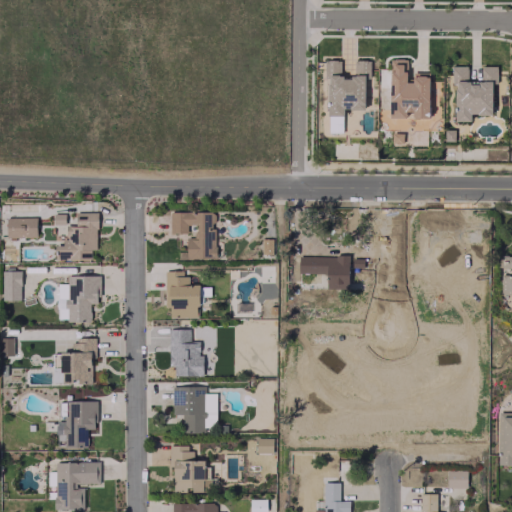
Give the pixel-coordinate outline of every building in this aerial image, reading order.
[(428,72),(412,72),(412,81),(406,81),(406,58),(389,58),(389,117),(428,117),(428,72)] [(365,109),(365,74),(369,74),(369,60),(354,60),(354,76),(340,76),(340,60),(326,60),(326,115),(343,115),(343,109),(365,109)] [(491,114),(491,79),(496,79),(496,66),(480,66),(481,81),(467,81),(467,66),(453,66),(453,121),(470,120),(470,114),(491,114)] [(342,132),(342,116),(329,116),(329,132),(342,132)] [(403,133),(392,133),(391,143),(402,144),(403,133)] [(214,258),(213,211),(169,211),(170,233),(186,233),(186,224),(195,224),(195,237),(186,237),(186,259),(214,258)] [(75,212),(75,225),(64,225),(64,245),(54,245),(54,260),(91,259),(91,249),(97,249),(96,212),(75,212)] [(5,218),(6,237),(36,237),(35,217),(5,218)] [(511,292),(511,244),(511,255),(505,255),(504,266),(511,267),(511,274),(501,274),(501,292),(511,292)] [(348,256),(298,255),(298,273),(326,273),(326,288),(348,288),(348,256)] [(1,271),(2,300),(20,300),(20,270),(1,271)] [(197,284),(185,284),(185,270),(164,270),(164,307),(169,307),(169,317),(198,317),(197,284)] [(98,275),(66,275),(67,283),(57,283),(57,320),(90,320),(90,303),(99,303),(98,275)] [(202,374),(202,354),(198,354),(199,341),(189,341),(189,329),(169,328),(168,366),(173,366),(173,373),(202,374)] [(0,354),(13,355),(13,337),(0,336),(0,354)] [(61,382),(91,382),(91,357),(95,357),(95,337),(73,337),(73,353),(54,353),(54,367),(61,367),(61,382)] [(275,392),(275,376),(253,376),(253,393),(275,392)] [(172,414),(183,414),(182,432),(204,432),(204,426),(215,426),(215,393),(203,393),(203,387),(172,387),(172,414)] [(95,400),(60,401),(60,446),(87,446),(87,428),(95,428),(95,400)] [(511,463),(511,411),(497,411),(496,463),(511,463)] [(272,437),(255,437),(255,452),(272,453),(272,437)] [(214,491),(214,480),(207,480),(206,459),(190,459),(190,445),(168,445),(169,466),(172,466),(172,491),(214,491)] [(83,508),(83,484),(99,484),(99,461),(54,462),(54,509),(83,508)] [(466,487),(466,470),(446,470),(446,487),(466,487)] [(348,511),(348,500),(339,500),(339,482),(323,481),(322,500),(314,500),(313,511),(348,511)] [(436,493),(419,493),(418,511),(449,511),(450,511),(436,511),(436,493)] [(266,498),(249,498),(249,510),(265,511),(266,498)] [(222,511),(223,511),(214,511),(214,502),(171,502),(170,511),(222,511)]
